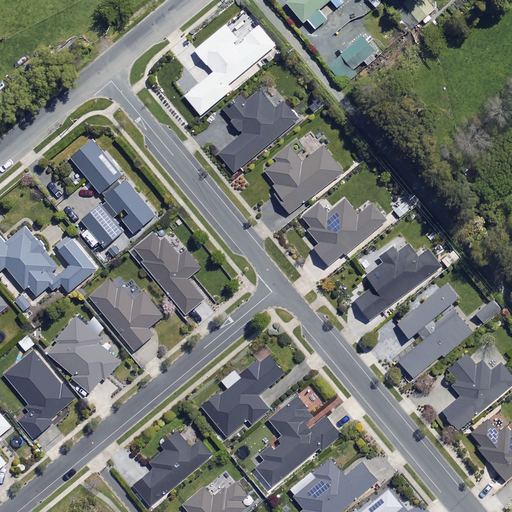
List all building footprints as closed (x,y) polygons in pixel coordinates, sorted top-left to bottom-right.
[(345,1),(344,0),(286,0),(304,22),(307,19),(315,28),(327,19),(319,9),(329,0),(331,0),(337,7),(345,1)] [(419,23),(435,9),(426,0),(407,0),(403,4),(419,23)] [(238,39),(226,24),(194,50),(213,73),(184,96),(200,115),(232,89),(227,84),(276,44),(260,24),(244,37),(245,39),(237,46),(234,43),(238,39)] [(377,53),(364,35),(330,59),(343,77),(377,53)] [(276,107),(259,87),(246,98),(243,94),(224,110),(243,133),(219,153),(235,172),(298,119),(283,101),(276,107)] [(101,191),(122,173),(93,138),(71,156),(101,191)] [(276,189),(274,191),(290,212),(344,170),(324,145),(302,161),(292,148),(265,169),(276,183),(273,185),(276,189)] [(122,173),(101,191),(107,199),(82,219),(104,246),(125,229),(114,216),(118,213),(134,232),(156,214),(122,173)] [(358,215),(346,199),(329,213),(319,202),(303,216),(311,225),(308,228),(319,242),(315,246),(329,263),(345,250),(346,253),(387,220),(373,203),(358,215)] [(57,246),(72,264),(57,276),(52,270),(59,265),(45,250),(47,248),(27,223),(7,240),(0,231),(0,269),(1,270),(7,265),(25,287),(29,284),(38,294),(50,284),(54,289),(62,282),(70,292),(98,268),(70,235),(57,246)] [(161,241),(154,233),(136,248),(144,259),(142,261),(187,314),(205,298),(188,278),(202,266),(188,249),(180,256),(165,237),(161,241)] [(419,256),(409,244),(398,252),(393,245),(379,256),(384,262),(367,274),(375,285),(356,300),(371,319),(442,267),(429,249),(419,256)] [(118,288),(111,278),(90,295),(134,349),(154,333),(148,327),(164,314),(145,290),(135,298),(123,284),(118,288)] [(398,322),(409,336),(416,331),(421,338),(398,356),(414,376),(473,330),(454,307),(437,320),(434,316),(458,297),(447,283),(398,322)] [(0,312),(9,304),(0,293),(0,312)] [(501,307),(493,298),(476,313),(484,322),(501,307)] [(101,336),(99,334),(106,325),(94,316),(87,324),(76,316),(46,353),(77,377),(73,381),(89,393),(101,377),(106,381),(123,360),(98,340),(101,336)] [(36,343),(28,333),(19,341),(26,350),(36,343)] [(77,397),(33,349),(5,375),(34,407),(20,421),(34,437),(77,397)] [(477,364),(467,352),(448,368),(457,379),(452,383),(462,395),(443,410),(458,428),(511,383),(511,374),(502,362),(491,370),(482,360),(477,364)] [(242,376),(223,391),(221,389),(201,404),(227,436),(249,418),(252,422),(270,408),(259,394),(287,372),(272,353),(261,362),(258,359),(240,373),(242,376)] [(258,454),(264,461),(256,467),(272,486),(319,448),(323,452),(345,435),(328,414),(311,428),(306,423),(316,415),(299,394),(269,418),(282,434),(278,437),(281,441),(273,448),(270,444),(258,454)] [(0,434),(12,425),(0,411),(0,466),(7,461),(0,452),(0,434)] [(511,424),(511,426),(500,413),(489,422),(487,419),(472,432),(482,444),(479,447),(507,479),(511,474),(511,424)] [(192,447),(177,429),(161,443),(165,448),(150,461),(155,467),(133,484),(151,505),(213,453),(201,439),(192,447)] [(346,473),(332,457),(313,473),(316,476),(294,495),(304,507),(299,511),(339,511),(378,479),(362,459),(346,473)] [(248,495),(235,479),(214,497),(205,486),(184,504),(190,511),(240,511),(246,507),(241,500),(248,495)] [(393,511),(402,505),(388,488),(361,511),(393,511)]
